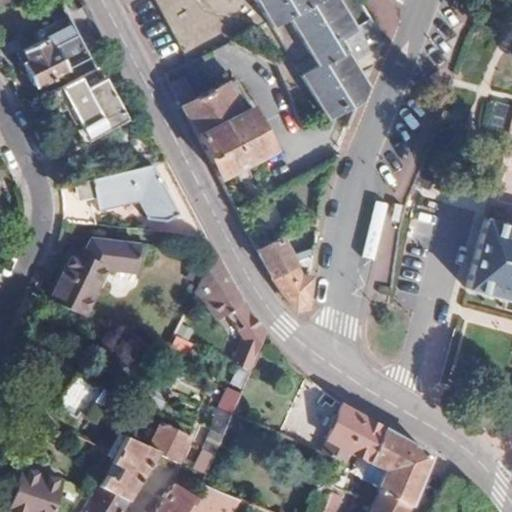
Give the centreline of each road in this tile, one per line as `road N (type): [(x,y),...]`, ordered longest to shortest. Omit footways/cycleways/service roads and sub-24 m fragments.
road 1 (secondary): [(98,0),(241,274),(282,329),(324,362)]
road 2 (residential): [(324,362),(362,172),(424,5)]
road 3 (secondary): [(324,362),(449,438),(511,503)]
road 4 (residential): [(0,111),(42,193),(14,291),(0,311)]
